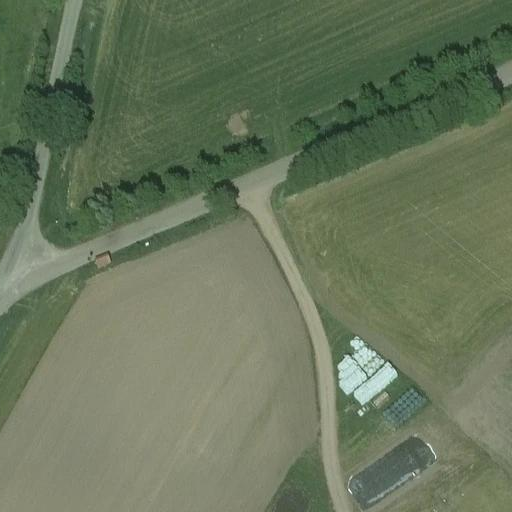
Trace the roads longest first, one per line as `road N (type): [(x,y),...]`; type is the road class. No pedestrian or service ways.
road 1 (unclassified): [(5,288),(511,74)]
road 2 (unclassified): [(5,288),(34,194),(73,0)]
